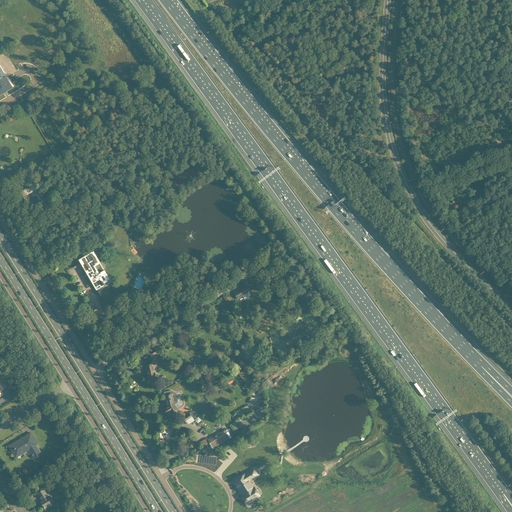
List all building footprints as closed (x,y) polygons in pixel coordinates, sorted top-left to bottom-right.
[(0,96),(4,94),(7,92),(13,88),(11,85),(6,77),(6,78),(5,76),(5,75),(4,75),(4,74),(6,73),(0,63),(0,96)] [(43,180),(48,177),(44,171),(39,174),(43,180)] [(47,202),(39,190),(35,183),(31,186),(31,187),(25,191),(24,190),(21,192),(27,202),(30,200),(30,199),(36,195),(38,198),(36,199),(39,203),(40,206),(47,202)] [(85,256),(79,260),(86,272),(86,271),(97,290),(99,289),(99,290),(107,286),(105,283),(108,281),(104,274),(106,273),(104,270),(100,263),(95,254),(87,259),(85,256)] [(241,289),(235,293),(238,299),(243,296),(248,293),(245,287),(241,290),(241,289)] [(154,348),(148,353),(152,358),(153,360),(154,363),(153,364),(152,364),(146,365),(149,377),(146,379),(150,386),(154,384),(153,383),(158,379),(154,373),(153,367),(154,367),(155,367),(155,366),(156,366),(156,365),(157,365),(157,364),(157,363),(156,357),(155,356),(158,354),(154,348)] [(249,375),(242,379),(251,394),(258,389),(249,375)] [(172,390),(164,392),(165,395),(168,407),(165,409),(169,416),(172,414),(172,413),(174,412),(175,413),(176,413),(177,413),(182,416),(183,416),(182,417),(186,423),(187,422),(188,424),(194,420),(193,418),(195,417),(195,415),(196,415),(194,412),(193,412),(192,412),(189,413),(186,415),(185,413),(180,411),(179,411),(178,411),(174,405),(177,403),(178,402),(178,400),(176,393),(172,390)] [(236,435),(266,418),(260,408),(230,425),(236,435)] [(226,430),(209,440),(215,451),(221,447),(219,444),(233,436),(233,435),(230,429),(228,429),(226,430)] [(32,456),(33,456),(34,459),(42,454),(33,439),(34,438),(31,433),(24,437),(23,437),(23,438),(24,439),(22,440),(21,439),(20,439),(12,444),(14,449),(11,450),(15,455),(19,453),(20,455),(29,450),(32,456)] [(205,439),(203,441),(199,443),(202,447),(208,443),(205,439)] [(245,474),(233,481),(237,488),(238,487),(243,495),(241,496),(242,496),(247,504),(247,503),(245,501),(251,498),(253,500),(259,496),(258,494),(257,494),(255,490),(256,490),(254,488),(253,488),(252,489),(247,480),(248,479),(245,475),(245,474)] [(45,509),(55,503),(51,496),(48,497),(44,489),(38,493),(42,501),(41,502),(45,509)]
